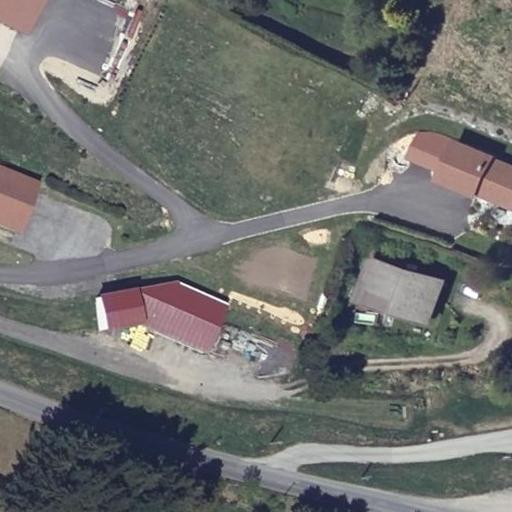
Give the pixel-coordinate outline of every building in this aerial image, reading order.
[(0,0),(0,5),(14,13),(20,0),(0,0)] [(478,154),(440,140),(426,177),(464,192),(464,190),(500,203),(511,175),(511,171),(477,158),(478,154)] [(0,154),(0,190),(14,197),(27,167),(0,154)] [(14,197),(0,190),(0,210),(6,213),(14,197)] [(424,281),(364,268),(356,305),(417,317),(424,281)] [(160,271),(80,284),(86,316),(120,310),(181,344),(206,295),(160,271)]
